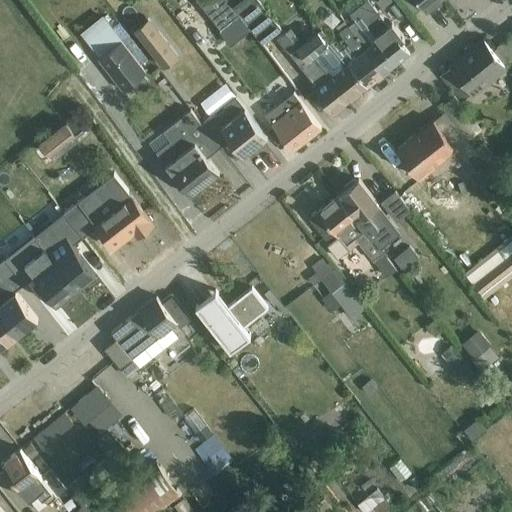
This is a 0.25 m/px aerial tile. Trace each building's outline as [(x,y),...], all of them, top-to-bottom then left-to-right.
[(239,14),(228,0),(198,0),(221,28),(239,14)] [(228,0),(239,14),(263,42),(281,28),(259,0),(228,0)] [(361,16),(397,62),(410,52),(401,41),(405,38),(392,22),(389,24),(369,0),(366,0),(351,13),(356,19),(361,16)] [(398,0),(376,0),(392,20),(405,9),(398,0)] [(438,0),(403,0),(414,14),(424,5),(427,9),(438,0)] [(104,15),(81,32),(101,56),(98,59),(123,90),(130,85),(136,93),(150,82),(144,74),(147,72),(122,40),(123,39),(104,15)] [(356,19),(348,25),(385,72),(397,62),(361,16),(356,19)] [(150,17),(134,30),(164,68),(180,55),(150,17)] [(385,72),(348,25),(338,32),(348,44),(340,51),(367,86),(385,72)] [(333,112),(347,101),(367,86),(340,51),(322,28),(304,42),(292,27),(278,38),(290,53),(317,86),(314,88),(333,112)] [(511,40),(509,37),(499,46),(511,61),(511,60),(511,40)] [(511,61),(499,46),(494,50),(485,39),(453,64),(450,66),(451,67),(441,75),(456,93),(462,100),(471,92),(474,95),(508,68),(506,65),(511,61)] [(295,91),(266,114),(275,126),(293,149),(321,127),(295,91)] [(462,100),(456,93),(440,105),(445,111),(467,139),(482,128),(461,101),(462,100)] [(216,113),(202,124),(220,147),(232,138),(244,154),(268,135),(236,97),(217,115),(216,113)] [(220,147),(202,124),(191,109),(149,142),(191,195),(220,173),(208,157),(220,147)] [(434,120),(415,134),(451,181),(458,176),(460,174),(447,157),(457,149),(465,159),(466,158),(484,181),(494,173),(473,146),(467,139),(445,111),(438,117),(435,120),(434,120)] [(36,153),(29,159),(41,173),(55,162),(54,160),(81,140),(81,141),(89,135),(74,115),(32,148),(36,153)] [(451,181),(415,134),(397,149),(436,199),(454,185),(452,182),(451,181)] [(482,140),(473,146),(494,173),(500,182),(510,174),(499,158),(497,159),(482,140)] [(458,176),(451,181),(452,182),(454,185),(475,211),(482,206),(458,176)] [(360,178),(339,194),(381,248),(401,232),(379,205),(381,204),(360,178)] [(415,180),(405,187),(419,205),(429,197),(415,180)] [(395,190),(381,201),(397,221),(410,210),(395,190)] [(102,216),(94,222),(113,247),(135,231),(138,235),(153,224),(128,191),(117,199),(112,193),(96,206),(102,216)] [(339,194),(319,210),(339,235),(328,243),(328,244),(338,258),(359,242),(387,277),(397,269),(381,248),(339,194)] [(339,235),(319,210),(309,218),(328,243),(339,235)] [(56,219),(36,235),(80,290),(100,274),(56,219)] [(511,235),(500,245),(465,273),(485,298),(511,276),(511,235)] [(0,273),(2,275),(0,277),(0,309),(19,334),(38,319),(16,290),(26,282),(6,258),(0,262),(0,273)] [(322,258),(312,266),(331,292),(342,284),(322,258)] [(252,286),(229,305),(216,289),(196,305),(209,321),(232,348),(250,333),(245,326),(268,306),(252,286)] [(117,339),(140,367),(153,357),(160,352),(179,337),(171,328),(176,324),(180,330),(186,325),(181,318),(186,315),(171,296),(163,303),(157,296),(112,332),(117,339)] [(0,347),(19,334),(0,309),(0,347)] [(479,329),(462,343),(475,358),(473,360),(482,371),(499,357),(490,346),(491,345),(479,329)] [(453,345),(442,354),(452,368),(464,359),(453,345)] [(465,361),(459,366),(470,382),(477,377),(465,361)] [(98,385),(88,394),(102,410),(111,402),(98,385)] [(169,396),(159,404),(170,417),(180,410),(169,396)] [(193,408),(184,416),(201,441),(213,433),(193,408)] [(65,416),(49,429),(59,439),(73,427),(65,416)] [(98,416),(84,429),(94,440),(108,428),(98,416)] [(478,419),(465,429),(473,440),(486,429),(478,419)] [(47,430),(37,438),(48,451),(58,444),(47,430)] [(107,432),(96,441),(112,460),(123,451),(107,432)] [(214,435),(195,449),(213,473),(232,459),(214,435)] [(57,495),(42,476),(21,448),(2,463),(39,510),(58,496),(57,495)] [(399,482),(412,473),(400,457),(387,466),(399,482)] [(83,474),(69,486),(75,493),(103,470),(94,458),(81,470),(83,474)] [(154,459),(106,494),(119,511),(162,511),(182,497),(154,459)] [(51,469),(42,476),(57,495),(66,489),(51,469)] [(373,490),(357,503),(364,511),(383,511),(401,498),(395,490),(385,498),(375,485),(372,488),(373,490)] [(258,502),(255,504),(261,511),(279,511),(283,510),(269,492),(257,501),(258,502)] [(193,511),(183,498),(174,504),(179,511),(193,511)] [(324,498),(307,511),(333,511),(335,511),(324,498)]
